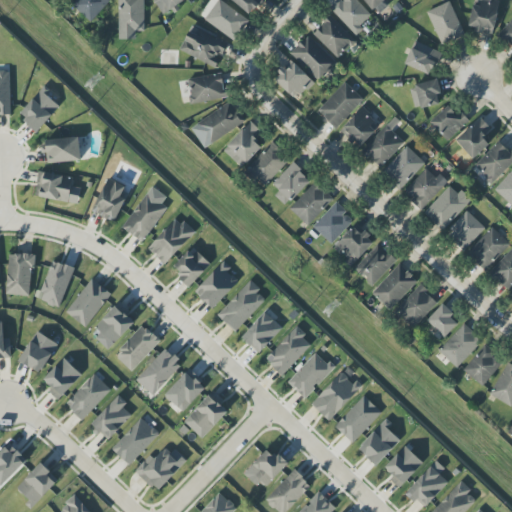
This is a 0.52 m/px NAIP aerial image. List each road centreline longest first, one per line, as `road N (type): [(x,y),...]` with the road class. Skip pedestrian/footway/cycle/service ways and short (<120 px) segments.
road 1 (residential): [(1,222),(51,227),(108,253),(380,511)]
road 2 (residential): [(256,84),(511,332)]
road 3 (residential): [(7,405),(40,422),(134,511)]
road 4 (residential): [(269,406),(168,511)]
